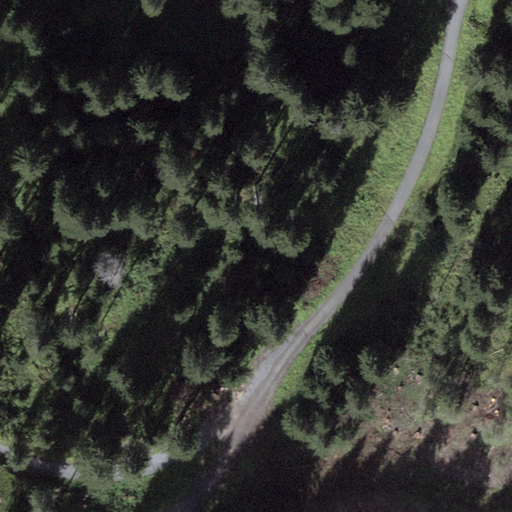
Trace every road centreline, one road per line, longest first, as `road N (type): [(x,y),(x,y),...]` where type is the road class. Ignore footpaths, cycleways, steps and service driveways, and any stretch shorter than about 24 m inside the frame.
road 1 (track): [(483,0),(385,202),(241,413)]
road 2 (track): [(241,413),(196,450),(114,475),(56,471),(0,454)]
road 3 (track): [(241,413),(219,469),(170,511)]
